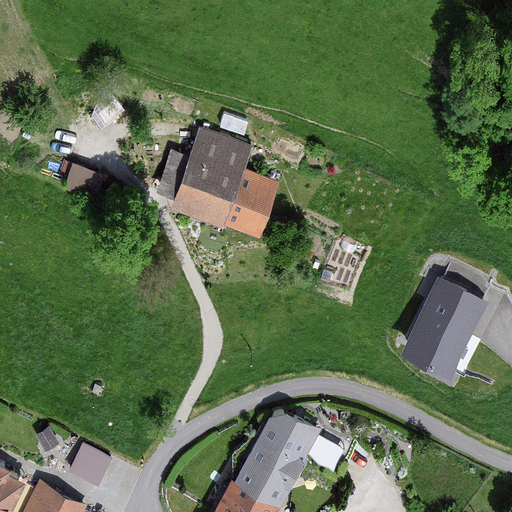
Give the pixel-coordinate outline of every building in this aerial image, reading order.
[(246,141),(196,123),(167,201),(255,233),(274,179),(237,166),(246,141)] [(98,171),(68,160),(59,183),(90,194),(98,171)] [(484,276),(438,253),(411,306),(418,310),(399,347),(446,371),(466,332),(471,335),(488,301),(475,295),(484,276)] [(283,409),(264,415),(229,476),(228,475),(206,511),(269,511),(317,428),(283,409)] [(66,469),(94,484),(108,458),(80,443),(66,469)] [(78,511),(83,503),(36,478),(31,487),(19,481),(21,478),(2,468),(5,462),(0,459),(0,511),(78,511)]
